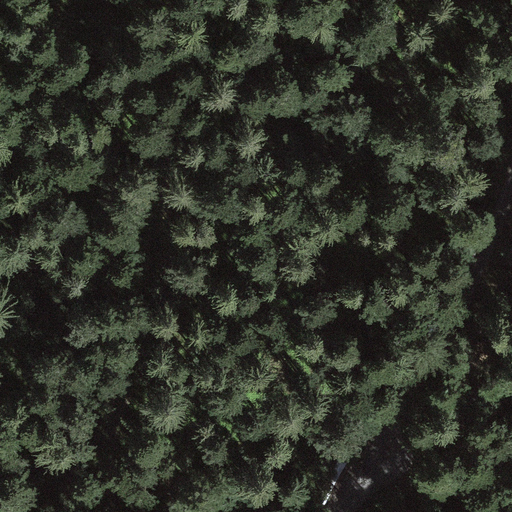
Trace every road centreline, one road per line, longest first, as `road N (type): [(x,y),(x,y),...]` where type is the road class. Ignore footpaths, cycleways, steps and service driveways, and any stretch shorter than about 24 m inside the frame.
road 1 (unclassified): [(511,183),(359,505)]
road 2 (unclassified): [(511,379),(359,505)]
